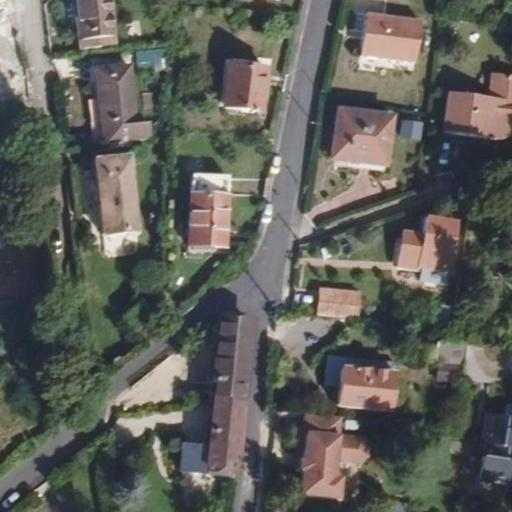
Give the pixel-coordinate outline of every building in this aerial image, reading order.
[(106,39),(113,38),(108,0),(74,0),(81,51),(100,48),(100,44),(106,44),(106,39)] [(419,22),(365,14),(358,56),(413,65),(419,22)] [(114,47),(113,38),(106,39),(106,44),(100,44),(100,48),(114,47)] [(166,50),(136,54),(139,75),(167,72),(166,50)] [(267,70),(228,65),(222,107),(261,113),(267,70)] [(128,67),(95,70),(103,146),(149,141),(147,124),(134,125),(128,67)] [(488,100),(447,94),(442,134),(496,141),(511,133),(511,78),(491,76),(488,100)] [(390,118),(337,112),(331,160),(384,167),(390,118)] [(422,129),(408,127),(406,140),(420,143),(422,129)] [(127,157),(93,161),(102,236),(136,233),(127,157)] [(498,196),(511,197),(511,177),(511,175),(499,179),(498,196)] [(227,199),(188,196),(185,248),(224,250),(227,199)] [(447,272),(448,270),(453,240),(456,224),(426,218),(423,236),(402,232),(396,267),(411,270),(413,268),(414,265),(418,265),(417,268),(442,271),(447,272)] [(448,270),(461,272),(465,242),(453,240),(448,270)] [(440,286),(442,271),(417,268),(415,283),(440,286)] [(358,295),(320,291),(317,315),(355,319),(358,295)] [(140,304),(125,317),(135,329),(151,317),(140,304)] [(431,328),(451,329),(454,308),(440,306),(438,320),(432,319),(431,328)] [(211,384),(210,394),(240,398),(248,318),(218,316),(208,384),(211,384)] [(435,363),(465,364),(463,375),(479,375),(484,346),(468,345),(468,347),(436,346),(435,363)] [(329,358),(325,388),(338,389),(340,370),(369,373),(370,363),(329,358)] [(396,366),(370,363),(369,373),(340,370),(338,389),(336,407),(390,414),(396,366)] [(240,398),(210,394),(205,446),(180,444),(177,472),(232,476),(240,398)] [(511,408),(505,407),(503,419),(483,416),(477,447),(485,449),(483,460),(481,460),(477,485),(506,488),(505,497),(511,498),(511,408)] [(340,437),(341,419),(304,417),(298,501),(341,504),(343,467),(363,469),(365,439),(340,437)]
